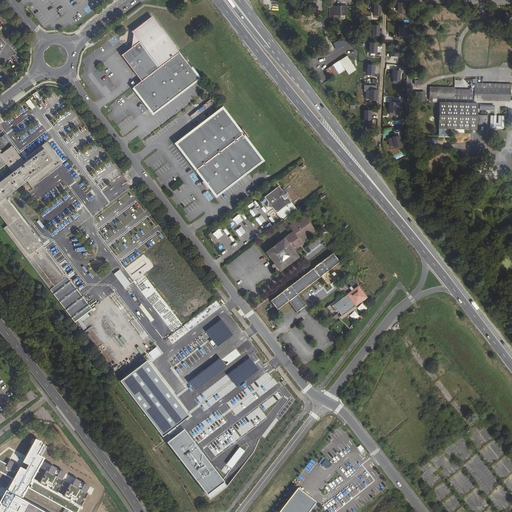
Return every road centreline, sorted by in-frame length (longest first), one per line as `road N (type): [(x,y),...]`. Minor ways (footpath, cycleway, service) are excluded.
road 1 (unclassified): [(325,402),(65,69)]
road 2 (primary): [(217,0),(302,110),(374,184)]
road 3 (tertiary): [(0,325),(139,511)]
road 4 (primary): [(374,184),(238,0)]
road 5 (unclassified): [(421,511),(344,412),(325,402)]
road 6 (unclassified): [(325,402),(240,511)]
road 7 (unclassified): [(325,402),(413,297)]
